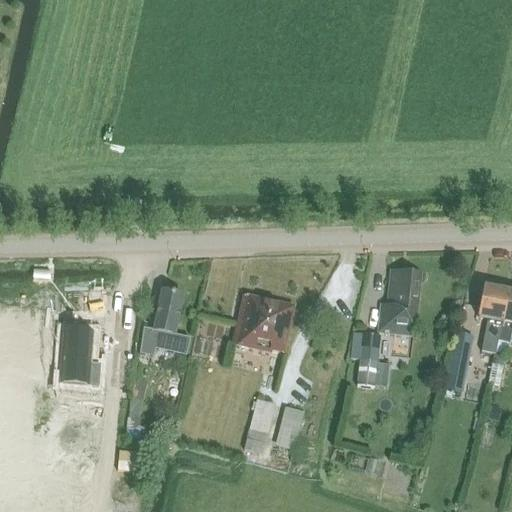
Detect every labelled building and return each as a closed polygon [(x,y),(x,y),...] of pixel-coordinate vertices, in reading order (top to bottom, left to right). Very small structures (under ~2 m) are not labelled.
[(415,325),(416,326),(421,276),(390,273),(386,306),(381,305),(377,335),(408,339),(413,340),(415,325)] [(484,288),(478,320),(488,322),(482,354),(495,356),(495,354),(498,343),(508,293),(498,291),(499,287),(497,285),(489,283),(486,285),(486,288),(484,288)] [(144,330),(140,356),(153,359),(155,351),(185,358),(189,340),(175,337),(184,297),(161,292),(160,292),(152,332),(144,330)] [(511,293),(508,293),(498,343),(509,345),(511,333),(511,293)] [(284,355),(295,308),(244,296),(232,345),(271,354),(272,352),(284,355)] [(378,366),(381,338),(354,335),(351,360),(361,361),(358,388),(375,390),(375,389),(378,366)] [(456,335),(444,390),(461,394),(473,339),(456,335)] [(61,350),(57,406),(88,408),(92,352),(61,350)] [(495,356),(489,388),(499,390),(503,368),(505,356),(495,354),(495,356)] [(378,366),(375,389),(386,390),(389,367),(378,366)] [(0,376),(0,429),(6,430),(5,441),(24,442),(25,431),(18,430),(22,379),(0,376)] [(134,381),(130,400),(142,402),(143,403),(147,384),(134,381)] [(272,405),(257,401),(243,451),(259,455),(272,405)] [(303,413),(288,409),(278,444),(294,448),(303,413)] [(488,409),(485,420),(495,422),(497,411),(488,409)] [(126,438),(141,438),(140,417),(126,417),(126,438)]
